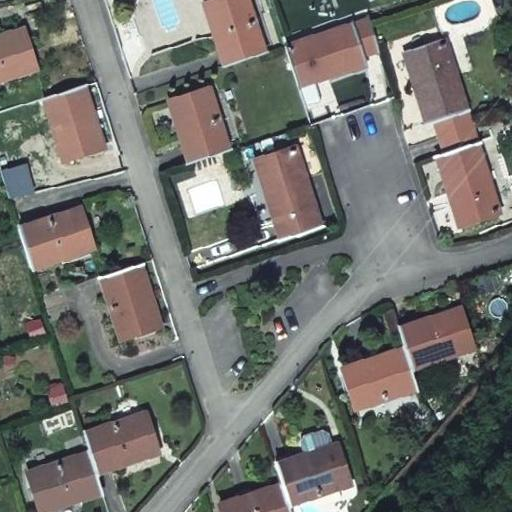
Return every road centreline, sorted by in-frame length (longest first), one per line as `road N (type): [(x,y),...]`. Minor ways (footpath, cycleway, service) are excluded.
road 1 (residential): [(84,0),(225,439)]
road 2 (residential): [(225,439),(356,291)]
road 3 (residential): [(356,291),(384,232),(352,121)]
road 4 (residential): [(356,291),(511,242)]
